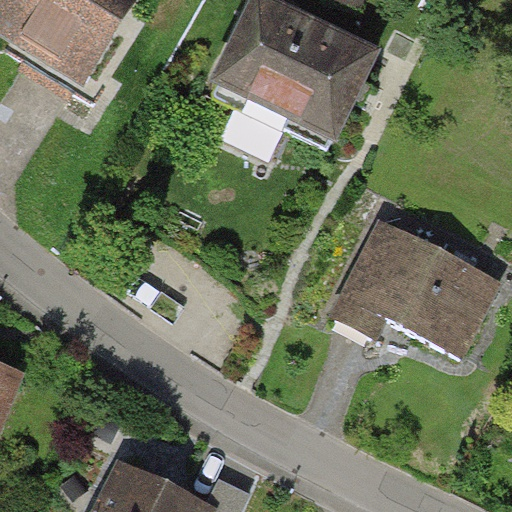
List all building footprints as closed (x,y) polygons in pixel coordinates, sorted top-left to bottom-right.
[(4,0),(0,7),(0,38),(87,93),(144,0),(4,0)] [(257,3),(212,99),(339,158),(384,62),(257,3)] [(508,292),(381,229),(331,329),(380,353),(390,334),(467,373),(508,292)] [(0,376),(0,464),(29,388),(0,376)] [(206,511),(121,471),(101,511),(206,511)]
